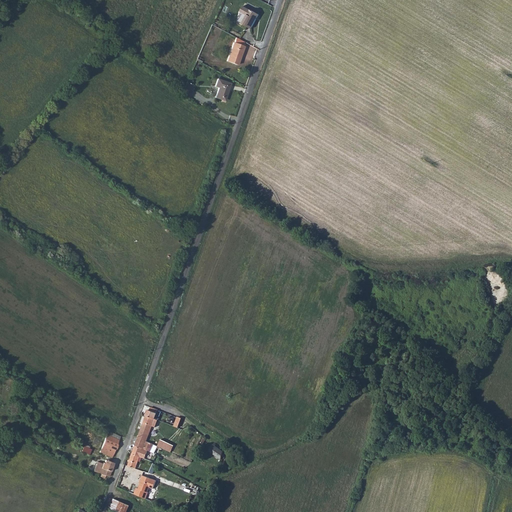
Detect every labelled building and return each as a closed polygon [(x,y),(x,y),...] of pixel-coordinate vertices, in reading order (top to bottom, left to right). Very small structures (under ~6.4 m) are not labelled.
[(251,28),(259,14),(244,6),(241,11),(248,15),(243,24),(251,28)] [(246,42),(236,37),(228,61),(239,65),(245,47),(246,42)] [(233,84),(219,79),(216,87),(220,89),(216,98),(225,102),(226,97),(228,97),(233,84)] [(188,84),(186,90),(191,94),(194,87),(188,84)] [(156,408),(149,406),(148,409),(147,409),(145,415),(153,418),(156,408)] [(153,418),(145,415),(140,431),(148,434),(151,424),(153,418)] [(108,431),(108,434),(104,442),(109,445),(115,447),(120,437),(108,431)] [(148,434),(140,431),(138,439),(145,441),(146,439),(148,434)] [(171,442),(157,438),(155,445),(156,445),(168,449),(171,442)] [(146,451),(153,453),(156,445),(155,445),(147,442),(145,441),(138,439),(135,447),(142,450),(146,451)] [(112,455),(115,447),(109,445),(107,452),(112,455)] [(208,452),(220,460),(223,452),(213,445),(208,452)] [(92,450),(84,446),(82,451),(89,454),(92,450)] [(132,455),(140,457),(145,459),(147,453),(146,452),(146,451),(142,450),(135,447),(132,455)] [(128,467),(136,469),(140,457),(132,455),(128,467)] [(103,475),(109,477),(114,463),(105,460),(103,463),(101,462),(100,463),(96,462),(93,471),(100,474),(100,476),(103,477),(103,475)] [(137,489),(134,495),(146,499),(148,493),(148,492),(149,488),(153,489),(156,481),(142,476),(140,481),(142,481),(139,489),(137,489)] [(119,511),(126,511),(129,504),(112,498),(109,508),(119,511)]
